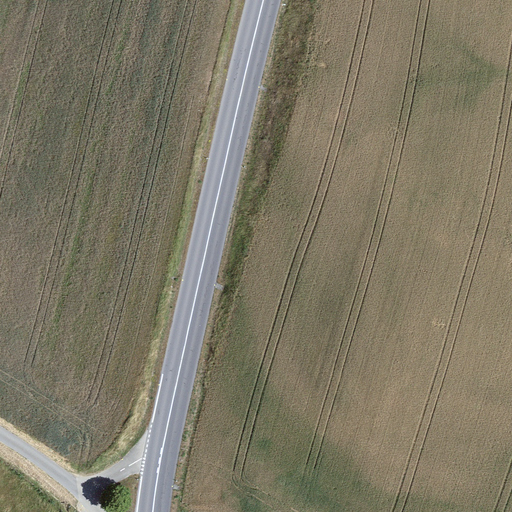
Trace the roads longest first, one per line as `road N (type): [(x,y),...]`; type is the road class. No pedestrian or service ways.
road 1 (primary): [(263,0),(162,449)]
road 2 (track): [(99,511),(0,437)]
